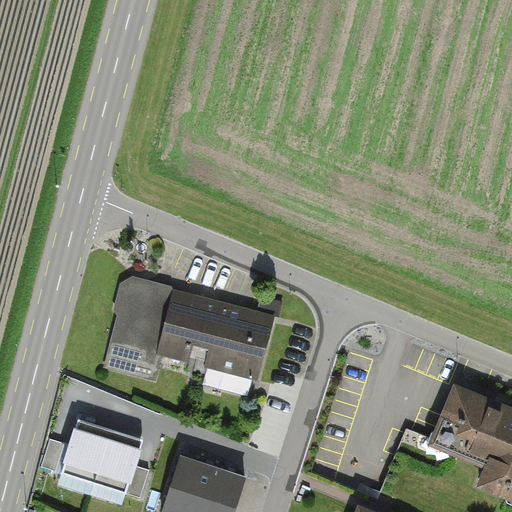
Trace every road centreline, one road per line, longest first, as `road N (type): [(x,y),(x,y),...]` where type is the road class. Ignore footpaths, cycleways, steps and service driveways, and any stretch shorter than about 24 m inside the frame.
road 1 (secondary): [(83,196),(0,511)]
road 2 (residential): [(83,196),(345,298)]
road 3 (residential): [(345,298),(276,511)]
road 4 (secondary): [(133,0),(83,196)]
road 5 (residential): [(345,298),(511,367)]
